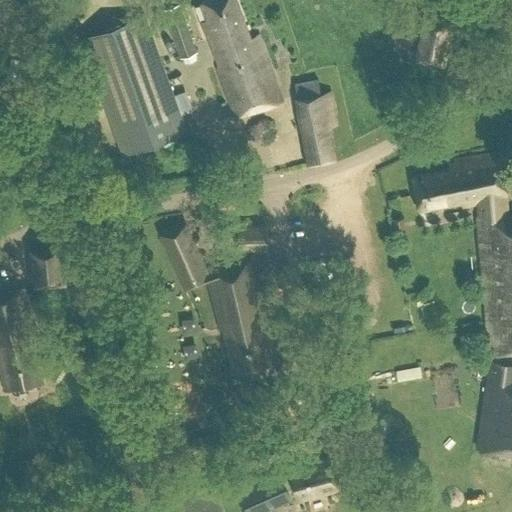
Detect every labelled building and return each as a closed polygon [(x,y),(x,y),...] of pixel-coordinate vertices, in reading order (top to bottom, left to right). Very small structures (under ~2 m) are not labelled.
[(250,37),(236,0),(203,0),(201,1),(207,18),(202,20),(219,65),(217,66),(235,116),(282,99),(258,34),(250,37)] [(197,50),(180,3),(163,9),(180,57),(197,50)] [(187,131),(145,14),(81,37),(123,154),(187,131)] [(452,20),(425,14),(416,58),(426,61),(443,63),(452,20)] [(321,92),(318,79),(295,83),(297,96),(296,97),(309,163),(334,158),(328,125),(336,124),(329,90),(321,92)] [(450,169),(413,176),(419,208),(462,201),(463,205),(478,202),(479,215),(507,213),(506,192),(499,151),(454,159),(455,162),(449,163),(450,169)] [(479,215),(476,216),(488,354),(491,354),(489,370),(511,373),(511,212),(507,213),(479,215)] [(207,272),(186,222),(162,232),(186,288),(208,278),(220,327),(223,327),(234,370),(276,360),(271,338),(273,338),(252,254),(238,258),(230,260),(207,272)] [(264,225),(240,225),(241,249),(268,248),(264,225)] [(66,283),(63,244),(29,247),(32,286),(66,283)] [(37,335),(25,285),(0,291),(0,366),(5,389),(43,380),(32,336),(37,335)] [(511,379),(488,375),(477,448),(511,452),(511,379)] [(228,448),(222,429),(190,438),(196,458),(228,448)] [(292,433),(250,451),(256,465),(299,446),(292,433)] [(278,467),(232,487),(243,511),(257,511),(268,507),(292,497),(288,488),(294,486),(298,499),(340,488),(331,456),(313,461),(315,466),(304,468),(303,464),(289,468),(290,472),(282,474),(278,467)]
